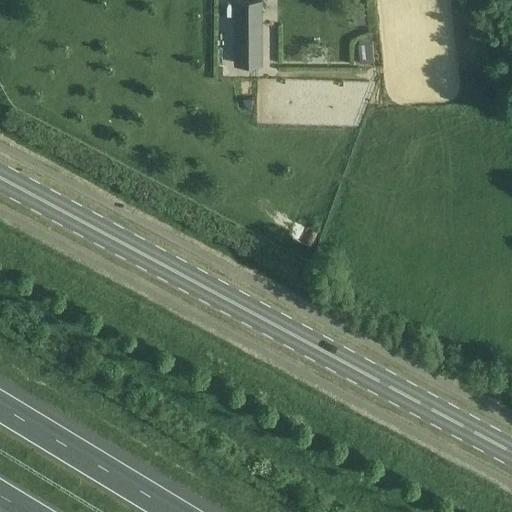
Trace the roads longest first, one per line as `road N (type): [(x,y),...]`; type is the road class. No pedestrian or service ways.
road 1 (primary): [(511,453),(0,180)]
road 2 (motorway): [(193,511),(0,397)]
